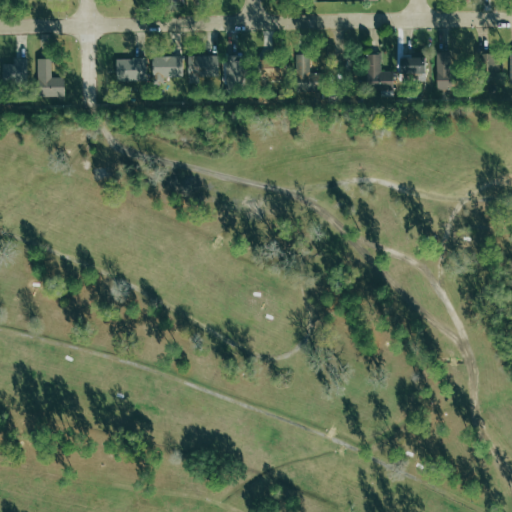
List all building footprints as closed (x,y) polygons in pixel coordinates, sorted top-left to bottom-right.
[(269,78),(286,77),(284,58),(275,59),(274,51),(259,52),(261,74),(269,74),(269,78)] [(436,89),(457,89),(456,70),(450,70),(450,51),(436,52),(436,89)] [(475,81),(499,80),(498,52),(474,53),(475,81)] [(393,71),(380,71),(381,54),(367,53),(366,89),(392,90),(393,71)] [(309,73),(309,54),(295,54),(296,91),(323,91),(323,73),(309,73)] [(188,56),(188,78),(218,77),(218,55),(188,56)] [(225,89),(242,90),(243,56),(226,55),(225,89)] [(182,56),(152,57),(153,81),(163,81),(163,77),(182,76),(182,56)] [(425,57),(400,57),(400,73),(425,73),(425,57)] [(26,59),(13,58),(13,64),(2,64),(2,81),(13,81),(13,90),(25,90),(26,59)] [(37,96),(64,95),(64,77),(51,77),(51,58),(36,59),(37,96)] [(146,80),(145,58),(116,58),(116,81),(146,80)]
